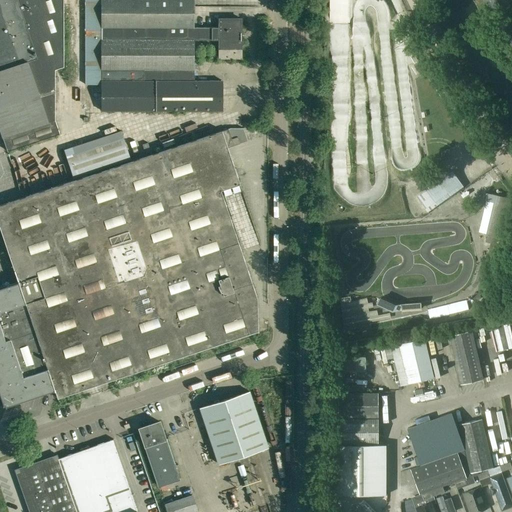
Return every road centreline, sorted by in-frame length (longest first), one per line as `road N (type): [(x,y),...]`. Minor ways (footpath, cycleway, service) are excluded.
road 1 (unclassified): [(280,0),(281,352),(0,446)]
road 2 (track): [(511,152),(414,0)]
